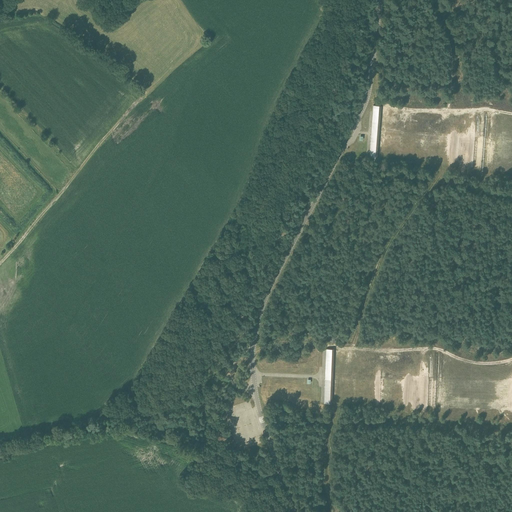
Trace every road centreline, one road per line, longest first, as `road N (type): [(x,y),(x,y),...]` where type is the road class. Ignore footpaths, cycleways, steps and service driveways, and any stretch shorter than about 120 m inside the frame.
road 1 (track): [(0,263),(149,89)]
road 2 (unknown): [(511,114),(407,110),(367,97)]
